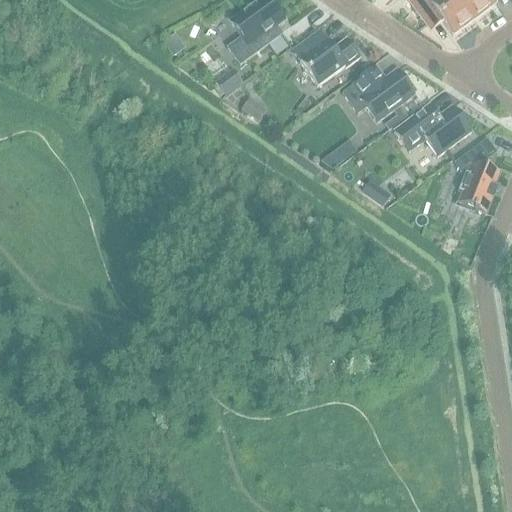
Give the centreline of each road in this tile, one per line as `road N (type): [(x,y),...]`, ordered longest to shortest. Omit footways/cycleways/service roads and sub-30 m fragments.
road 1 (residential): [(511,483),(480,274),(511,195)]
road 2 (residential): [(349,0),(458,69)]
